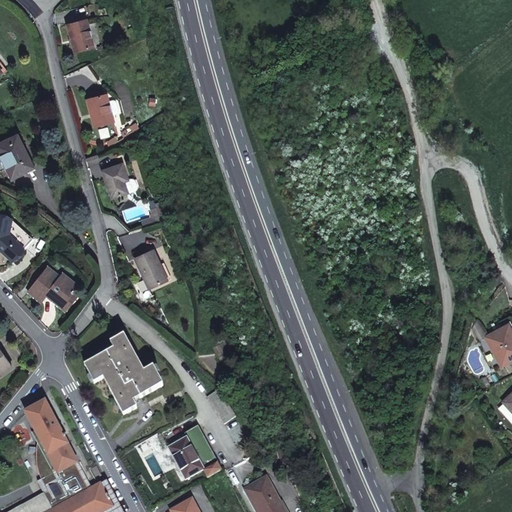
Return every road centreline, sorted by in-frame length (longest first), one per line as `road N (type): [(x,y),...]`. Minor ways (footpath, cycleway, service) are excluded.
road 1 (trunk): [(187,0),(227,148),(373,511)]
road 2 (trunk): [(387,511),(248,153),(204,0)]
road 3 (unclassified): [(429,511),(446,336),(428,165)]
road 4 (residential): [(100,300),(109,271),(104,245),(36,12)]
road 5 (residential): [(100,300),(184,362),(237,451)]
road 6 (residential): [(52,356),(136,511)]
road 7 (unclassified): [(428,165),(376,0)]
road 8 (unclassified): [(428,165),(453,157),(471,173),(511,273)]
